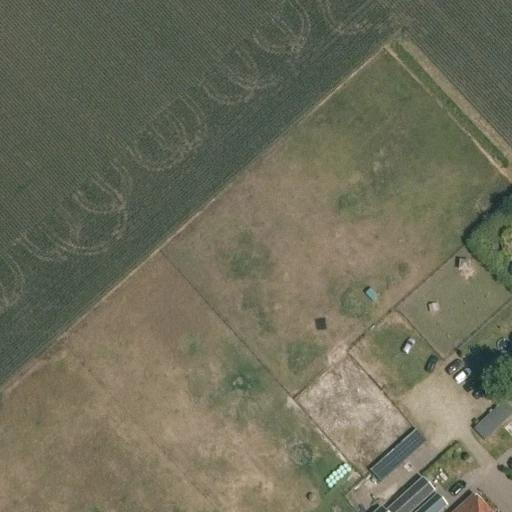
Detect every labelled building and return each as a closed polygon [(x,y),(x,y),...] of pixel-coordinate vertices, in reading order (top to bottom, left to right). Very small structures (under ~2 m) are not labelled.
[(491,444),(511,422),(511,409),(507,404),(479,432),(491,444)] [(412,429),(376,477),(391,488),(428,441),(412,429)] [(413,511),(434,493),(422,480),(386,511),(383,511),(381,509),(377,511),(413,511)] [(443,511),(448,508),(437,495),(417,511),(443,511)] [(489,511),(475,496),(456,511),(489,511)]
